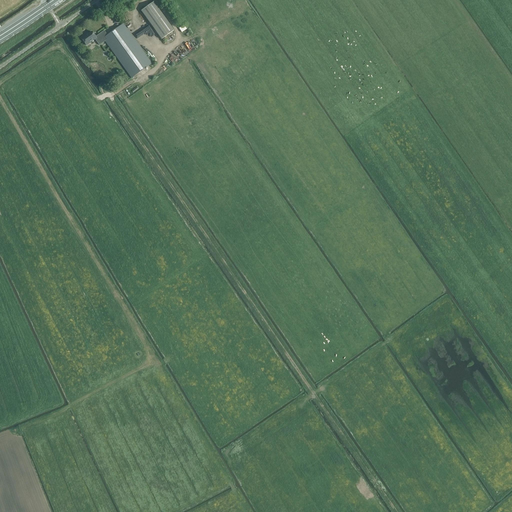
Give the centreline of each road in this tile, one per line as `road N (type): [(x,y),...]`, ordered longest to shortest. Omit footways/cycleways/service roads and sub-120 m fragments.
road 1 (track): [(396,511),(112,97),(98,101)]
road 2 (track): [(173,306),(172,357),(0,440)]
